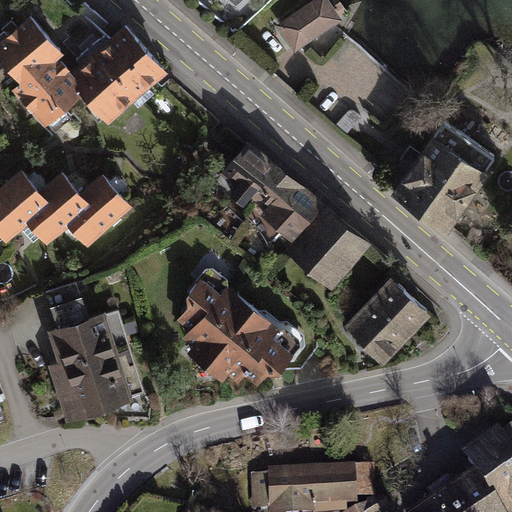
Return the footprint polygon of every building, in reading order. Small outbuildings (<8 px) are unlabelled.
[(331,0),(312,0),(276,24),(295,54),(345,21),(331,0)] [(0,60),(19,84),(11,90),(46,127),(80,96),(108,122),(159,79),(168,71),(125,23),(112,34),(86,56),(71,70),(59,58),(64,53),(54,42),(30,14),(0,41),(0,60)] [(442,222),(486,170),(432,124),(388,177),(442,222)] [(240,139),(212,166),(281,235),(309,208),(240,139)] [(17,163),(0,177),(0,234),(17,220),(36,242),(59,222),(81,247),(128,206),(103,177),(82,195),(57,165),(35,184),(17,163)] [(361,242),(322,207),(285,247),(324,282),(361,242)] [(422,308),(379,274),(343,319),(387,353),(422,308)] [(277,336),(204,275),(163,324),(235,385),(277,336)] [(112,311),(41,330),(64,416),(136,397),(112,311)] [(511,426),(467,455),(477,472),(502,510),(511,504),(511,426)] [(371,467),(271,471),(272,511),(342,511),(342,499),(372,497),(371,467)] [(477,472),(415,511),(503,511),(502,510),(477,472)]
